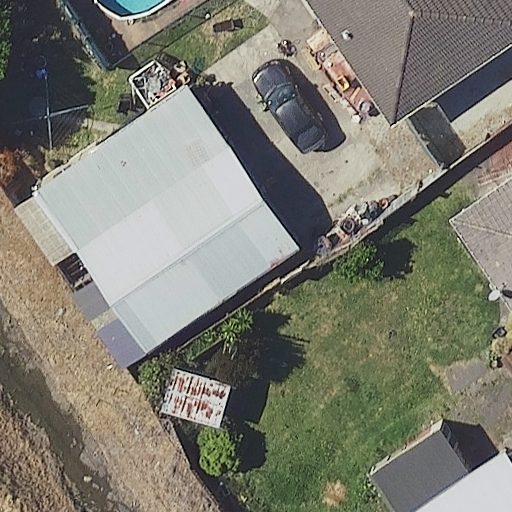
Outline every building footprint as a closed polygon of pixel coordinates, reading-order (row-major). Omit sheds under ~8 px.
[(511,8),(511,0),(313,0),(376,97),(511,8)] [(78,79),(12,48),(0,74),(0,117),(50,140),(78,79)] [(262,202),(341,149),(294,78),(214,131),(174,70),(26,169),(131,327),(279,229),(262,202)] [(511,137),(436,189),(511,301),(511,137)] [(511,511),(511,465),(486,426),(357,511),(511,511)]
